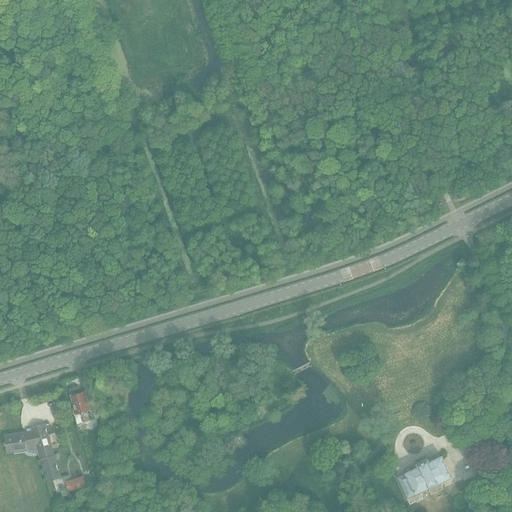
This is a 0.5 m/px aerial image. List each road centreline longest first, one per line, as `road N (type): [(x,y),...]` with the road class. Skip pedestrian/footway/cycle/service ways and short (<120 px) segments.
road 1 (secondary): [(0,378),(360,269),(511,198)]
road 2 (track): [(459,224),(409,98),(391,77),(353,64),(306,93),(269,99),(248,79),(219,0)]
